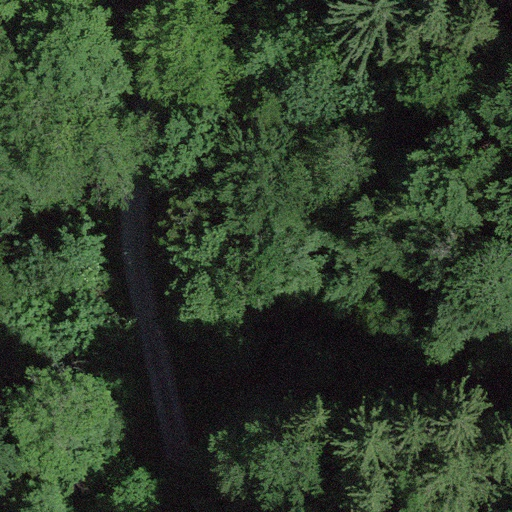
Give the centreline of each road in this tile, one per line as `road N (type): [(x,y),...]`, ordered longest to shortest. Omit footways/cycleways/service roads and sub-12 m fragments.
road 1 (track): [(511,94),(327,279),(216,448),(188,511)]
road 2 (track): [(186,511),(126,272),(122,222)]
road 3 (track): [(122,222),(144,79),(166,0)]
